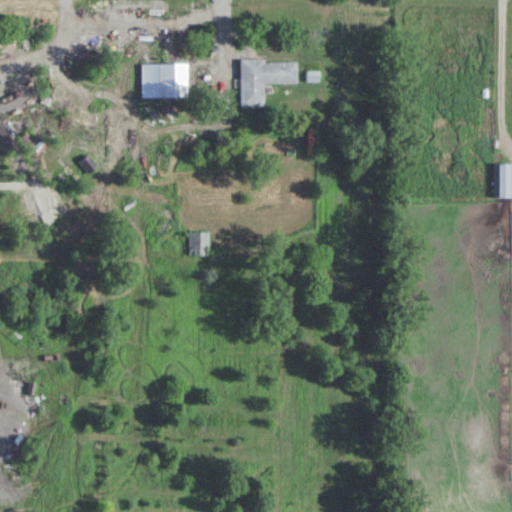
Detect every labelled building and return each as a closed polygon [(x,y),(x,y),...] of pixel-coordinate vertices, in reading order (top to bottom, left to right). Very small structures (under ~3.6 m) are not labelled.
[(296,60),(240,60),(240,107),(264,107),(264,84),(296,84),(296,60)] [(188,99),(188,64),(141,64),(141,99),(188,99)] [(35,145),(28,133),(18,140),(26,152),(35,145)] [(511,165),(495,166),(495,197),(511,197),(511,165)] [(208,253),(208,230),(187,230),(187,253),(208,253)]
